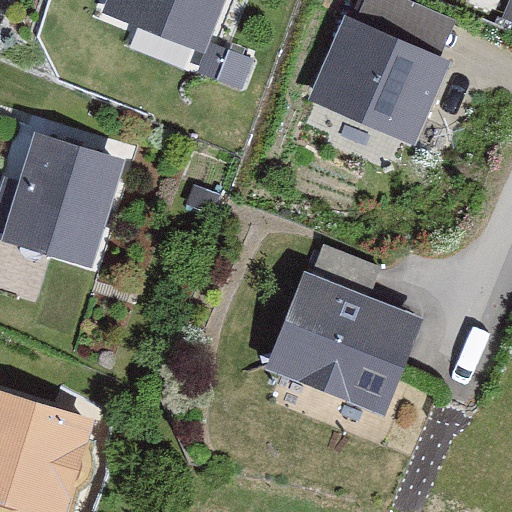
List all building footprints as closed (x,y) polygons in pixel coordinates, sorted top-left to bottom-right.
[(217,0),(142,0),(135,18),(201,44),(217,0)] [(371,0),(360,27),(433,59),(449,22),(397,0),(371,0)] [(411,136),(443,63),(433,59),(360,27),(350,23),(318,96),(411,136)] [(117,162),(40,139),(11,234),(87,258),(117,162)] [(190,203),(212,212),(219,195),(196,186),(190,203)] [(0,285),(34,297),(49,252),(0,236),(0,285)] [(411,325),(308,284),(278,361),(380,402),(411,325)] [(57,511),(58,511),(86,421),(0,394),(0,502),(21,507),(32,504),(57,511)]
